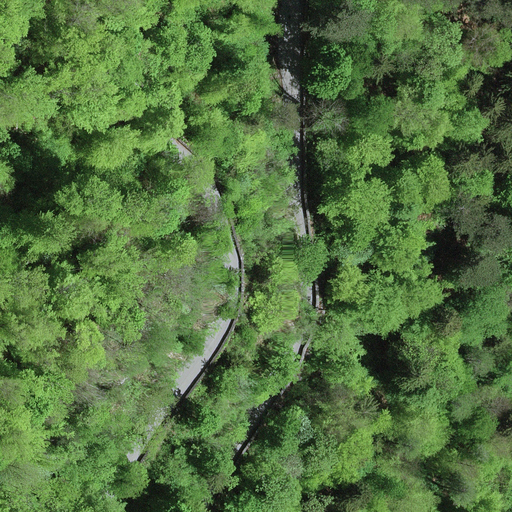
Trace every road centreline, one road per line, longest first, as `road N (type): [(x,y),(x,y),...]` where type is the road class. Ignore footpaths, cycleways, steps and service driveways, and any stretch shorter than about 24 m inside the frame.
road 1 (tertiary): [(104,511),(151,427),(219,332),(231,299),(231,264),(210,187),(135,94),(127,0)]
road 2 (tertiary): [(293,0),(305,313),(282,373),(200,511)]
